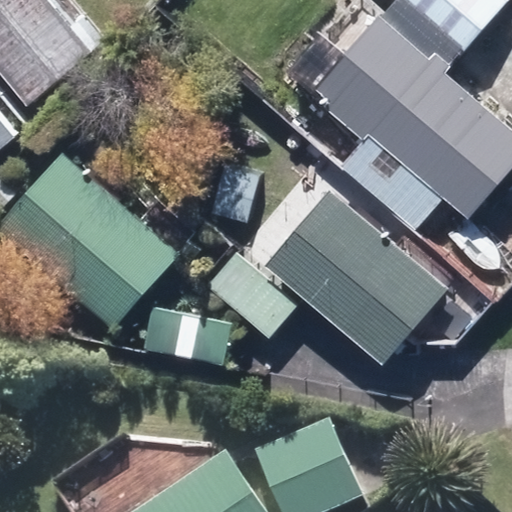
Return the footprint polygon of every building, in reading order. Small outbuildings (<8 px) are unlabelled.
[(0,0),(0,71),(24,100),(88,47),(48,0),(0,0)] [(403,0),(457,47),(498,0),(403,0)] [(342,159),(432,235),(460,203),(466,208),(511,154),(511,127),(375,12),(315,82),(326,91),(326,100),(365,133),(342,159)] [(0,140),(13,130),(0,114),(0,140)] [(12,216),(128,315),(194,241),(78,140),(12,216)] [(0,202),(1,203),(14,189),(0,175),(0,202)] [(281,255),(397,356),(462,278),(345,177),(281,255)] [(219,280),(278,331),(309,297),(248,246),(219,280)] [(150,333),(234,353),(243,317),(158,297),(150,333)] [(252,455),(276,511),(323,511),(359,497),(326,422),(252,455)] [(136,511),(260,511),(221,454),(136,511)]
